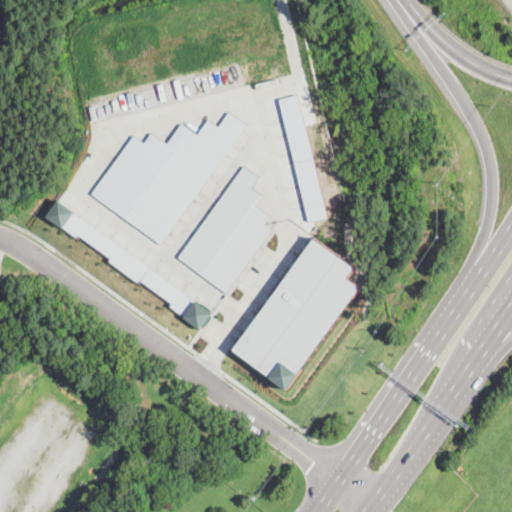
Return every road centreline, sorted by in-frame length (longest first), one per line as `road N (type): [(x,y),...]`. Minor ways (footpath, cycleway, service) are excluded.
road 1 (residential): [(0,236),(341,479)]
road 2 (motorway): [(403,0),(488,149),(494,186),(483,246),(448,321)]
road 3 (primary): [(511,223),(341,479)]
road 4 (primary): [(373,503),(511,305)]
road 5 (motorway): [(404,0),(475,65),(511,77)]
